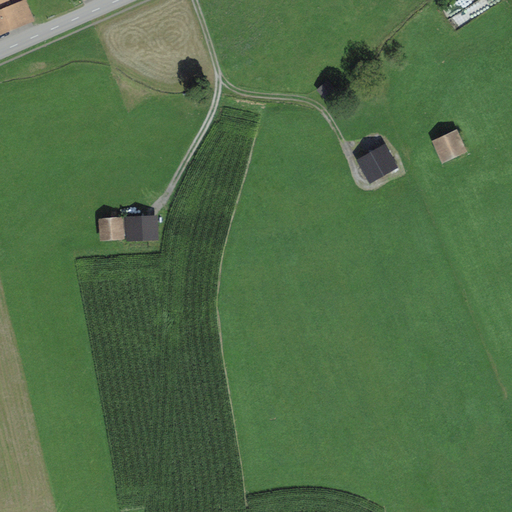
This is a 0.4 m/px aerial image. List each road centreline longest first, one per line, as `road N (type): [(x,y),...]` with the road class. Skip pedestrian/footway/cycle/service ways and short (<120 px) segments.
road 1 (track): [(194,0),(218,73),(216,98),(152,211)]
road 2 (track): [(218,73),(236,90),(319,106),(352,160)]
road 3 (tertiary): [(118,0),(0,51)]
